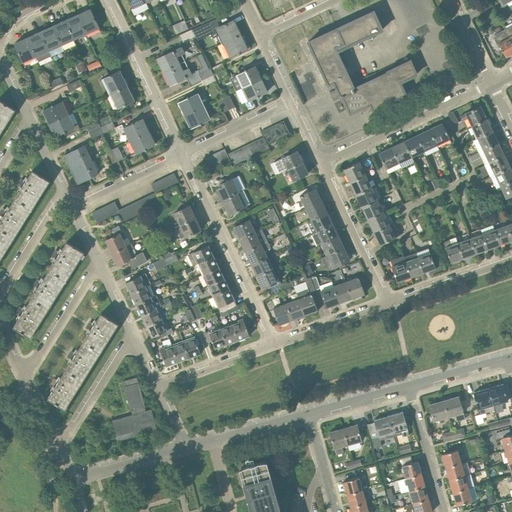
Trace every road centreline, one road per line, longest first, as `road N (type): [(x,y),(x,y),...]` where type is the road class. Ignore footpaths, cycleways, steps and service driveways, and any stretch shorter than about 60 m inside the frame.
road 1 (residential): [(269,344),(181,154)]
road 2 (residential): [(490,84),(320,166)]
road 3 (residential): [(181,154),(107,0)]
road 4 (residential): [(384,303),(320,166)]
road 5 (residential): [(57,449),(132,336)]
road 6 (residential): [(384,303),(511,257)]
road 7 (residential): [(22,375),(98,265)]
road 8 (residential): [(443,511),(408,387)]
road 9 (residential): [(70,207),(181,154)]
road 10 (residential): [(269,344),(384,303)]
road 11 (residential): [(181,154),(290,101)]
road 12 (residential): [(156,385),(269,344)]
